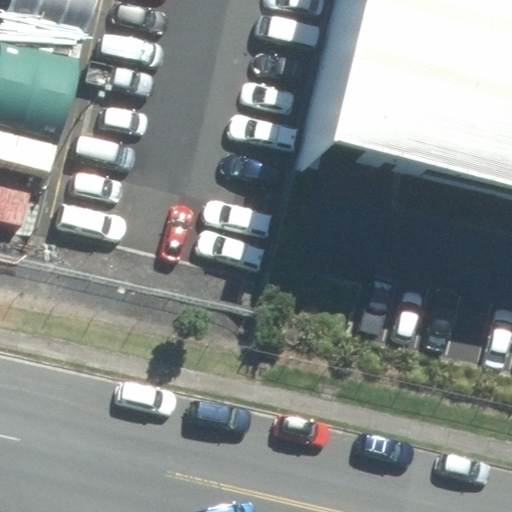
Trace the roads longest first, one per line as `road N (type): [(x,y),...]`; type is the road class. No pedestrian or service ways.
road 1 (unclassified): [(107,458),(336,511)]
road 2 (unknown): [(511,236),(307,184)]
road 3 (unknown): [(167,0),(125,184)]
